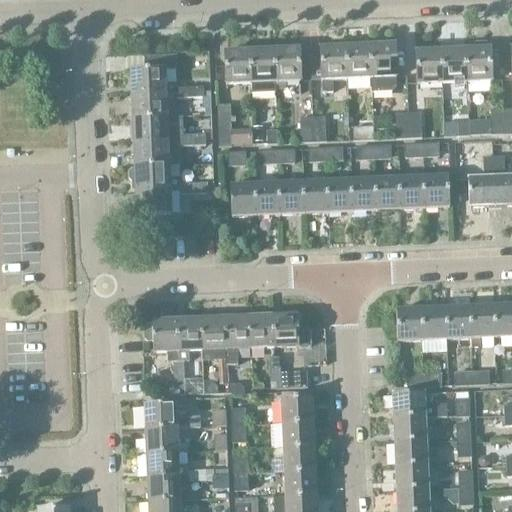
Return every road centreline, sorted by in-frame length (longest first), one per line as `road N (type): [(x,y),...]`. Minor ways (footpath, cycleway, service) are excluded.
road 1 (residential): [(104,285),(94,254),(84,8)]
road 2 (residential): [(104,285),(344,276)]
road 3 (residential): [(354,511),(344,276)]
road 4 (residential): [(84,8),(276,0)]
road 5 (residential): [(102,456),(95,333),(104,285)]
road 6 (residential): [(344,276),(511,268)]
